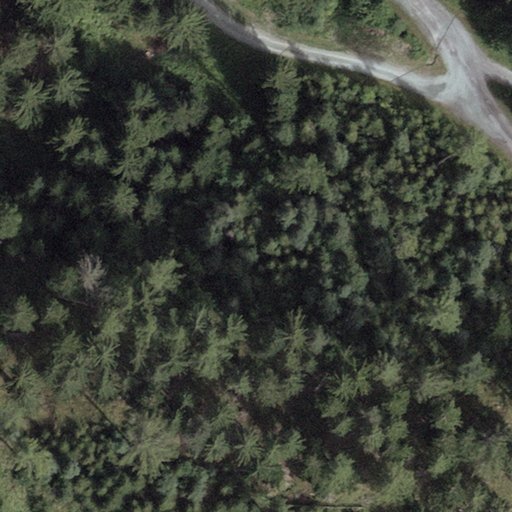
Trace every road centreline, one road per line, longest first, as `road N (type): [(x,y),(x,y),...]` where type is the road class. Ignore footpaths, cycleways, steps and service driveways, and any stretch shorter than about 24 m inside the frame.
road 1 (track): [(490,117),(406,72),(279,47),(231,26),(200,0)]
road 2 (track): [(417,0),(511,140)]
